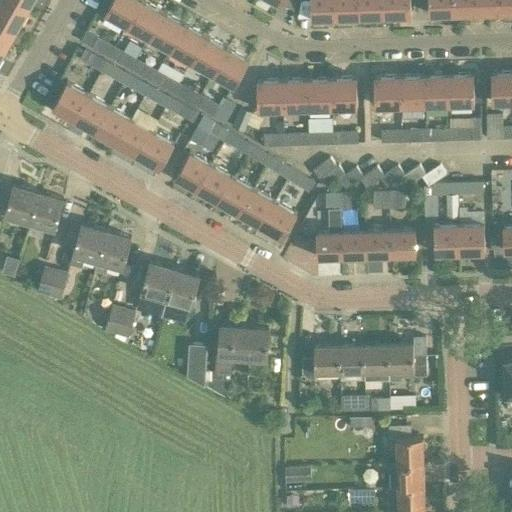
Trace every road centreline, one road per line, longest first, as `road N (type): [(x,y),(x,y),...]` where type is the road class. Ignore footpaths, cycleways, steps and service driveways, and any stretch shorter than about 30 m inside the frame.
road 1 (residential): [(454,295),(319,296),(0,117)]
road 2 (residential): [(511,39),(302,45),(208,0)]
road 3 (residential): [(460,511),(454,295)]
road 4 (residential): [(67,0),(0,117)]
